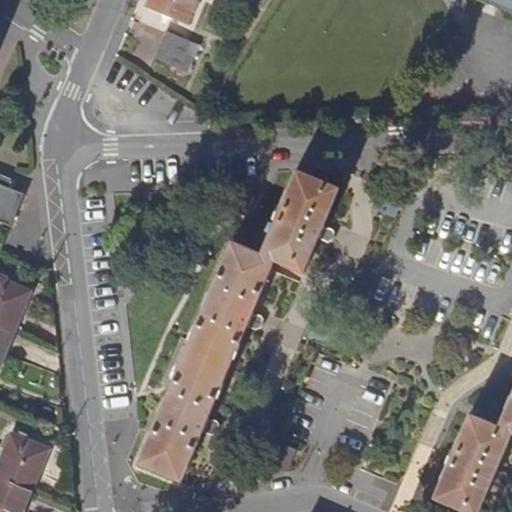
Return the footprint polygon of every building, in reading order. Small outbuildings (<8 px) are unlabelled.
[(150,0),(148,6),(187,22),(196,0),(150,0)] [(511,0),(471,0),(483,5),(485,2),(511,13),(511,0)] [(198,45),(166,32),(155,58),(187,72),(198,45)] [(159,413),(138,465),(181,483),(202,431),(207,435),(214,432),(216,426),(215,422),(212,419),(208,417),(240,341),(247,326),(250,327),(253,328),(257,326),(259,324),(260,320),(259,316),(256,314),(252,312),(273,262),(276,263),(302,274),(318,238),(322,240),(325,240),(328,239),(331,238),(332,235),(333,232),(331,228),(327,226),(324,225),(338,189),(296,171),(260,254),(231,243),(210,293),(208,294),(203,307),(204,308),(166,398),(164,399),(159,412),(159,413)] [(0,221),(11,226),(24,194),(8,187),(11,180),(0,174),(0,221)] [(394,199),(377,191),(369,210),(386,217),(394,199)] [(0,329),(13,336),(31,291),(0,278),(0,329)] [(0,367),(13,336),(0,329),(0,367)] [(466,420),(433,500),(461,511),(478,511),(491,482),(494,483),(497,484),(501,484),(504,483),(506,480),(506,478),(504,474),(502,472),(499,471),(497,468),(511,434),(511,393),(498,426),(469,415),(466,420)] [(0,461),(0,478),(32,491),(49,449),(12,434),(0,461)] [(22,511),(32,491),(0,478),(0,511),(22,511)]
